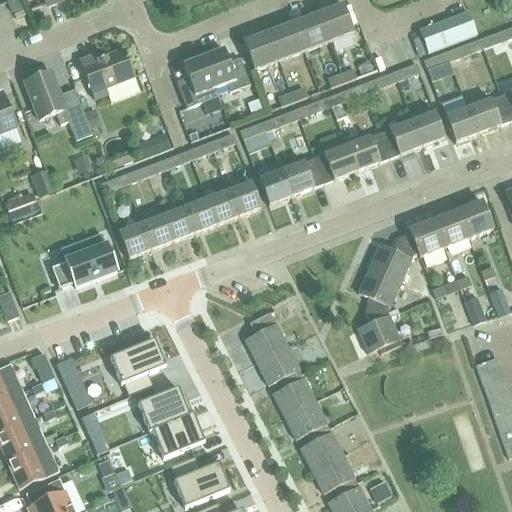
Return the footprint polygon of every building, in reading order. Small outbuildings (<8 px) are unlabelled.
[(43,0),(47,8),(61,3),(59,0),(43,0)] [(345,7),(320,17),(330,44),(355,35),(345,7)] [(456,20),(464,42),(476,37),(468,15),(456,20)] [(330,44),(320,17),(294,26),(305,54),(330,44)] [(464,42),(456,20),(444,24),(452,47),(464,42)] [(452,47),(444,24),(419,34),(428,56),(452,47)] [(305,54),(294,26),(269,36),(279,63),(305,54)] [(511,39),(511,29),(479,42),(483,51),(511,39)] [(279,63),(269,36),(243,45),(254,73),(279,63)] [(479,42),(447,55),(450,64),(483,51),(479,42)] [(80,64),(94,102),(108,97),(105,91),(134,79),(124,53),(95,64),(93,59),(80,64)] [(203,60),(215,91),(226,87),(229,95),(250,88),(240,61),(229,65),(224,53),(203,60)] [(450,64),(447,55),(423,64),(426,73),(438,68),(449,64),(450,64)] [(188,81),(176,85),(186,112),(218,100),(215,91),(203,60),(183,68),(188,81)] [(449,64),(438,68),(443,81),(454,77),(449,64)] [(362,77),(373,72),(370,65),(359,69),(362,77)] [(394,75),(397,84),(419,76),(415,67),(394,75)] [(341,76),(344,85),(358,80),(354,71),(341,76)] [(76,144),(92,138),(90,133),(84,118),(74,92),(60,98),(51,75),(25,85),(39,123),(56,117),(60,128),(68,125),(76,144)] [(397,84),(394,75),(360,88),(364,97),(397,84)] [(344,85),(341,76),(328,81),(332,90),(344,85)] [(275,101),(298,92),(293,80),(271,88),(275,101)] [(360,88),(328,100),(331,109),(364,97),(360,88)] [(291,95),(295,105),(309,99),(305,90),(291,95)] [(511,94),(501,99),(511,125),(511,124),(511,94)] [(0,152),(1,152),(0,148),(0,136),(17,131),(4,95),(0,96),(0,152)] [(295,105),(291,95),(279,100),(282,109),(295,105)] [(462,99),(441,107),(446,120),(456,146),(478,138),(468,112),(467,112),(462,99)] [(511,125),(501,99),(468,112),(478,138),(511,125)] [(331,109),(328,100),(295,113),(298,122),(331,109)] [(246,105),(251,117),(262,113),(258,101),(246,105)] [(298,122),(295,113),(262,125),(266,134),(298,122)] [(94,114),(84,118),(90,133),(100,129),(94,114)] [(413,124),(422,150),(445,142),(435,116),(413,124)] [(413,124),(379,137),(389,163),(422,150),(413,124)] [(266,134),(262,125),(238,134),(242,144),(253,139),(265,135),(266,134)] [(267,142),(265,135),(253,139),(256,146),(267,142)] [(151,143),(157,156),(170,151),(165,137),(151,143)] [(210,145),(213,154),(235,146),(232,137),(210,145)] [(379,137),(347,149),(357,175),(389,163),(379,137)] [(210,145),(189,154),(192,163),(213,154),(210,145)] [(357,175),(347,149),(314,161),(324,188),(357,175)] [(189,154),(167,162),(170,171),(192,163),(189,154)] [(133,156),(107,166),(110,174),(136,164),(133,156)] [(314,161),(281,174),(291,200),(324,188),(314,161)] [(170,171),(167,162),(145,170),(149,179),(170,171)] [(149,179),(145,170),(123,179),(126,188),(149,179)] [(40,202),(55,197),(47,173),(31,179),(40,202)] [(291,200),(281,174),(259,182),(269,208),(291,200)] [(126,188),(123,179),(100,187),(103,196),(126,188)] [(229,194),(238,219),(261,211),(251,185),(229,194)] [(238,219),(229,194),(207,202),(217,228),(238,219)] [(13,224),(40,213),(33,196),(7,206),(13,224)] [(217,228),(207,202),(186,210),(195,236),(217,228)] [(482,204),(457,214),(468,242),(493,232),(482,204)] [(195,236),(186,210),(164,219),(174,244),(195,236)] [(457,214),(433,223),(444,251),(468,242),(457,214)] [(164,219),(141,227),(151,253),(174,244),(164,219)] [(444,251),(433,223),(409,233),(411,237),(418,256),(420,261),(444,251)] [(151,253),(141,227),(118,236),(128,262),(151,253)] [(418,256),(411,237),(398,242),(394,249),(392,248),(390,253),(380,249),(369,272),(400,287),(413,258),(418,256)] [(75,291),(116,275),(106,248),(65,264),(65,265),(51,271),(59,291),(73,286),(75,291)] [(491,271),(481,275),(485,284),(495,280),(491,271)] [(400,287),(369,272),(358,297),(369,301),(366,306),(368,307),(364,314),(370,327),(390,319),(388,314),(400,287)] [(417,278),(423,293),(430,290),(425,275),(417,278)] [(460,294),(471,290),(467,280),(457,284),(460,294)] [(409,283),(406,289),(416,293),(419,287),(409,283)] [(460,294),(457,284),(448,288),(452,297),(460,294)] [(437,303),(446,299),(443,290),(433,294),(437,303)] [(498,319),(510,314),(501,292),(489,296),(498,319)] [(0,298),(0,307),(7,325),(19,320),(9,295),(0,298)] [(465,304),(474,327),(487,323),(477,299),(465,304)] [(402,321),(405,328),(421,322),(418,314),(402,321)] [(258,366),(288,350),(271,316),(252,325),(258,336),(246,342),(258,366)] [(390,319),(370,327),(358,332),(368,357),(379,352),(381,357),(402,348),(390,319)] [(427,327),(431,338),(440,335),(436,324),(427,327)] [(129,354),(110,361),(115,374),(121,389),(123,388),(126,396),(128,401),(129,401),(135,398),(153,391),(150,384),(148,378),(158,373),(165,370),(160,357),(157,350),(154,343),(129,354)] [(302,376),(288,350),(258,366),(269,387),(281,382),(283,386),(302,376)] [(43,386),(55,381),(44,357),(32,362),(43,386)] [(479,379),(500,372),(496,360),(475,368),(479,379)] [(79,382),(71,362),(56,369),(65,388),(79,382)] [(0,405),(22,395),(10,368),(0,372),(0,405)] [(500,372),(479,379),(483,390),(504,383),(500,372)] [(302,376),(283,386),(285,391),(274,397),(285,419),(315,403),(302,376)] [(55,381),(43,386),(46,395),(58,389),(55,381)] [(508,394),(504,383),(483,390),(487,401),(508,394)] [(34,398),(44,394),(41,387),(31,391),(34,398)] [(189,419),(183,405),(177,391),(137,408),(149,436),(192,418),(192,417),(189,419)] [(342,391),(333,396),(339,406),(347,402),(342,391)] [(511,406),(508,394),(487,401),(491,413),(511,406)] [(0,436),(34,421),(22,395),(0,405),(0,436)] [(330,431),(315,403),(285,419),(297,443),(309,437),(311,440),(330,431)] [(511,418),(511,406),(491,413),(495,424),(511,418)] [(53,413),(43,417),(46,425),(56,420),(53,413)] [(80,422),(87,437),(100,431),(94,416),(80,422)] [(192,418),(149,436),(152,435),(157,449),(163,463),(183,454),(204,446),(200,435),(193,418),(192,418)] [(511,430),(511,418),(495,424),(498,435),(511,430)] [(34,421),(0,436),(0,449),(7,465),(46,448),(34,421)] [(511,430),(498,435),(503,449),(511,445),(511,430)] [(330,431),(311,440),(313,445),(301,451),(313,473),(343,458),(330,431)] [(64,439),(55,444),(58,451),(68,447),(64,439)] [(465,464),(480,461),(475,439),(460,442),(465,464)] [(511,459),(511,445),(503,449),(507,462),(511,459)] [(58,475),(46,448),(7,465),(19,492),(58,475)] [(357,485),(343,458),(313,473),(325,496),(337,490),(339,495),(357,485)] [(172,470),(170,471),(175,484),(173,485),(184,511),(217,499),(229,494),(224,481),(221,474),(219,469),(218,467),(214,469),(213,469),(209,470),(204,472),(200,474),(197,467),(195,460),(172,470)] [(107,463),(98,467),(103,480),(112,476),(107,463)] [(121,488),(132,483),(127,472),(116,477),(121,488)] [(59,484),(27,498),(32,510),(28,511),(84,511),(71,483),(61,488),(59,484)] [(357,485),(339,495),(342,499),(330,506),(332,511),(370,511),(371,511),(357,485)] [(391,500),(383,485),(370,492),(377,506),(391,500)] [(122,490),(112,494),(116,502),(117,504),(127,499),(122,490)] [(116,502),(101,508),(103,511),(120,511),(117,504),(116,502)]
